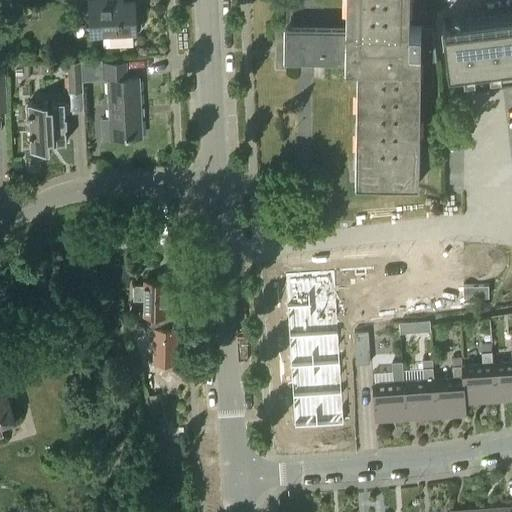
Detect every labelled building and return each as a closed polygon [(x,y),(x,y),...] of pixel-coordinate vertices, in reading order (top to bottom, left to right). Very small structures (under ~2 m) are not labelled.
[(110,0),(93,0),(89,0),(91,36),(108,36),(108,46),(133,45),(132,34),(136,34),(136,30),(139,30),(141,27),(141,18),(138,16),(135,16),(135,2),(111,3),(110,0)] [(284,26),(284,59),(303,60),(357,62),(357,83),(355,184),(418,185),(420,62),(420,28),(409,28),(409,0),(346,0),(346,26),(303,26),(284,26)] [(445,17),(443,18),(449,67),(511,59),(511,15),(446,24),(445,17)] [(81,60),(67,61),(70,112),(83,111),(82,91),(83,91),(81,60)] [(125,61),(101,62),(102,79),(108,79),(111,137),(141,136),(138,77),(126,77),(125,61)] [(47,102),(28,103),(31,150),(49,149),(49,139),(54,138),(54,142),(66,142),(65,126),(67,126),(66,117),(65,117),(64,101),(52,102),(52,105),(47,106),(47,102)] [(110,263),(110,281),(118,281),(118,289),(131,289),(132,264),(110,263)] [(331,273),(285,275),(287,304),(289,335),(291,364),(293,394),(295,424),(341,421),(339,392),(337,362),(335,332),(333,301),(331,273)] [(133,284),(132,299),(143,300),(143,315),(150,316),(150,315),(166,315),(166,328),(175,328),(175,327),(175,313),(166,313),(167,281),(144,280),(144,285),(133,284)] [(372,282),(361,283),(361,291),(373,290),(372,282)] [(361,283),(349,283),(349,291),(361,291),(361,283)] [(373,290),(361,291),(362,299),(373,298),(373,290)] [(361,291),(349,291),(350,299),(362,299),(361,291)] [(373,298),(362,299),(362,307),(374,306),(373,298)] [(362,299),(350,299),(350,307),(362,307),(362,299)] [(374,306),(362,307),(363,314),(374,314),(374,306)] [(362,307),(350,307),(351,315),(363,314),(362,307)] [(363,314),(351,315),(351,324),(363,323),(363,314)] [(374,314),(363,314),(363,323),(375,322),(374,314)] [(148,327),(148,340),(153,340),(153,362),(175,362),(176,327),(175,327),(175,328),(166,328),(166,315),(150,315),(150,316),(150,327),(148,327)] [(430,331),(429,320),(414,321),(415,332),(430,331)] [(142,323),(130,324),(131,334),(143,332),(142,323)] [(368,331),(354,332),(356,362),(370,361),(368,331)] [(511,359),(511,361),(492,363),(494,397),(495,401),(498,401),(497,397),(511,396),(511,342),(511,343),(511,350),(511,359)] [(482,363),(463,365),(466,403),(468,403),(468,399),(494,397),(492,363),(491,344),(481,345),(481,352),(482,363)] [(453,378),(433,379),(435,413),(435,417),(438,417),(438,413),(466,411),(466,403),(463,365),(452,366),(453,378)] [(423,380),(403,381),(405,415),(405,419),(408,419),(408,415),(435,413),(433,379),(432,367),(422,368),(423,380)] [(393,382),(372,383),(375,421),(378,421),(378,417),(405,415),(403,381),(402,369),(392,370),(393,382)] [(0,435),(3,435),(0,425),(0,422),(15,418),(1,376),(0,376),(0,435)]
